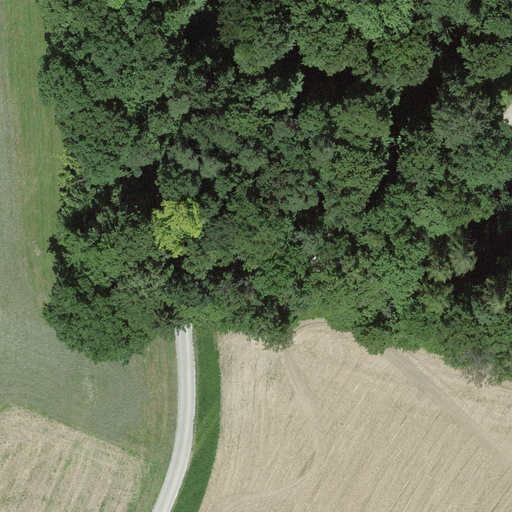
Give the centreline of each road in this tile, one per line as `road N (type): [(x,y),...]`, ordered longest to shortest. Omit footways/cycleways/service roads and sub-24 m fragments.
road 1 (track): [(164,511),(188,415),(154,0)]
road 2 (track): [(173,491),(244,374),(511,112)]
